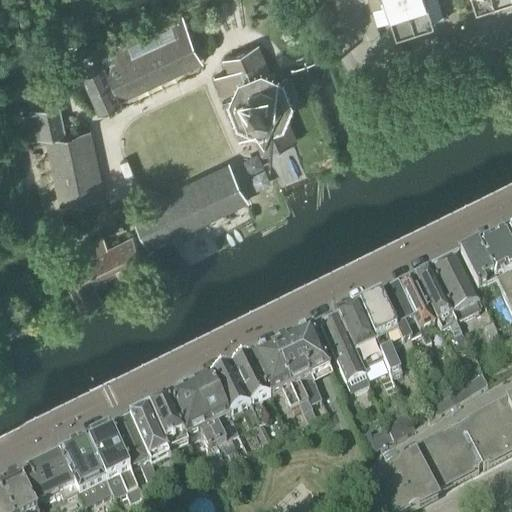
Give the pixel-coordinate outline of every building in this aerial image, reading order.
[(76,0),(79,9),(92,5),(90,0),(76,0)] [(371,2),(369,5),(370,10),(382,7),(380,2),(376,0),(371,2)] [(404,0),(383,0),(395,34),(414,28),(404,0)] [(425,0),(404,0),(414,28),(433,22),(425,0)] [(493,0),(472,0),(475,9),(494,2),(493,0)] [(21,27),(30,26),(26,10),(17,12),(21,27)] [(102,55),(105,63),(119,91),(132,84),(134,87),(142,83),(140,81),(146,78),(147,81),(155,77),(154,74),(160,71),(161,76),(170,72),(168,68),(173,65),(175,68),(183,65),(182,62),(187,59),(188,62),(196,58),(195,55),(198,54),(182,19),(102,55)] [(295,141),(272,84),(257,45),(223,58),(228,71),(214,77),(239,141),(253,135),(261,155),(295,141)] [(119,91),(105,63),(81,74),(98,111),(120,101),(115,92),(119,91)] [(58,103),(33,108),(33,109),(34,113),(21,115),(27,140),(39,138),(39,139),(65,133),(58,103)] [(60,156),(69,202),(93,197),(83,151),(60,156)] [(231,167),(139,209),(155,243),(204,221),(247,201),(231,167)] [(102,237),(80,248),(97,283),(144,260),(132,235),(107,247),(102,237)] [(507,238),(492,245),(511,285),(511,247),(507,237),(506,237),(507,238)] [(477,253),(495,289),(496,289),(511,322),(511,285),(492,245),(477,253)] [(97,283),(80,248),(55,260),(80,312),(101,302),(92,285),(97,283)] [(495,289),(477,253),(475,250),(463,256),(464,259),(459,261),(477,297),(495,289)] [(456,263),(429,276),(455,329),(478,317),(477,314),(481,313),(456,263)] [(448,332),(453,343),(461,339),(455,329),(429,276),(414,284),(440,336),(448,332)] [(411,285),(397,292),(425,349),(430,347),(423,334),(433,330),(411,285)] [(385,298),(378,301),(399,344),(402,350),(420,342),(424,350),(425,349),(397,292),(395,293),(393,290),(384,295),(385,298)] [(358,311),(379,358),(391,383),(401,379),(387,348),(399,344),(378,301),(358,311)] [(358,311),(338,321),(359,367),(379,358),(358,311)] [(364,381),(359,367),(338,321),(319,331),(348,396),(352,394),(354,399),(368,393),(364,381)] [(503,350),(495,336),(491,328),(484,332),(495,354),(503,350)] [(311,335),(292,344),(310,384),(329,375),(311,335)] [(276,352),(271,355),(298,412),(308,431),(309,431),(309,430),(316,427),(309,412),(321,406),(315,394),(310,384),(292,344),(285,348),(284,347),(276,351),(276,352)] [(256,362),(251,365),(270,404),(281,399),(290,416),(298,412),(271,355),(264,358),(264,357),(256,361),(256,362)] [(251,365),(230,375),(266,450),(271,448),(262,430),(266,428),(258,410),(270,404),(251,365)] [(230,375),(209,385),(228,425),(240,419),(249,437),(254,434),(263,452),(266,450),(230,375)] [(480,380),(464,391),(470,402),(486,391),(480,380)] [(209,385),(189,396),(225,472),(227,471),(235,467),(237,466),(239,465),(229,446),(237,442),(228,425),(209,385)] [(464,391),(449,400),(455,411),(470,402),(464,391)] [(168,406),(166,407),(166,408),(168,408),(185,446),(199,440),(207,457),(208,457),(218,476),(225,472),(189,396),(182,399),(174,402),(174,403),(167,406),(168,406)] [(455,411),(449,400),(430,412),(436,423),(455,411)] [(166,407),(148,415),(167,459),(186,450),(185,446),(168,408),(166,408),(166,407)] [(511,409),(509,411),(506,407),(460,431),(460,432),(456,434),(456,433),(409,458),(412,462),(396,471),(393,465),(382,471),(385,476),(367,486),(381,511),(422,511),(437,504),(434,499),(478,476),(478,475),(482,473),(482,474),(511,458),(511,409)] [(148,415),(129,425),(150,472),(169,463),(167,459),(148,415)] [(387,434),(392,446),(393,447),(413,436),(405,417),(384,428),(387,434)] [(111,434),(109,435),(129,478),(139,474),(146,489),(156,485),(150,472),(129,425),(124,427),(125,427),(111,434)] [(392,446),(387,434),(370,441),(368,438),(358,442),(366,461),(392,446)] [(109,435),(86,446),(110,502),(112,506),(125,501),(128,509),(140,504),(129,478),(109,435)] [(86,446),(59,460),(77,500),(83,511),(89,511),(110,502),(86,446)] [(30,474),(29,479),(42,506),(58,498),(62,507),(77,500),(59,460),(30,474)] [(29,479),(20,483),(33,510),(42,506),(29,479)] [(0,511),(33,511),(33,510),(20,483),(17,484),(14,482),(8,485),(8,488),(0,491),(0,511)]
